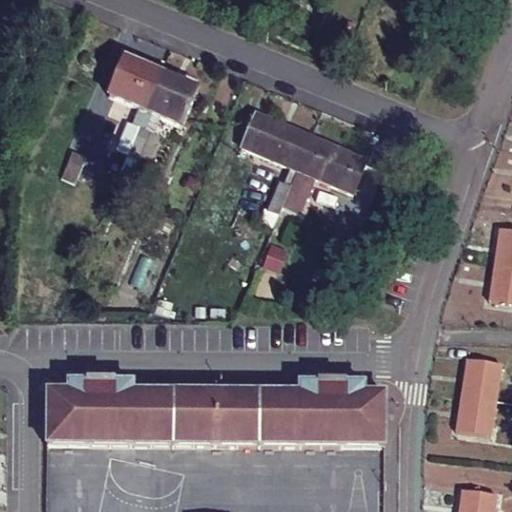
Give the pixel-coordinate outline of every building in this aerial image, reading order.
[(0,16),(0,51),(11,21),(0,16)] [(127,161),(161,78),(125,63),(110,100),(140,112),(132,132),(126,130),(116,156),(127,161)] [(197,93),(161,78),(127,161),(138,165),(149,139),(144,137),(151,117),(182,129),(197,93)] [(269,212),(281,216),(284,210),(313,139),(257,117),(243,149),(292,170),(285,187),(280,185),(269,212)] [(368,163),(313,139),(284,210),(301,217),(317,180),(355,196),(368,163)] [(345,217),(334,242),(346,247),(357,222),(345,217)] [(511,236),(501,235),(495,271),(511,274),(511,236)] [(511,274),(495,271),(489,307),(511,311),(511,274)] [(463,401),(498,406),(503,369),(468,364),(463,401)] [(298,398),(133,397),(132,388),(69,388),(68,397),(46,396),(46,451),(384,452),(385,399),(364,398),(364,390),(298,389),(298,398)] [(493,441),(498,406),(463,401),(458,436),(493,441)] [(461,511),(497,511),(499,502),(464,496),(461,511)]
